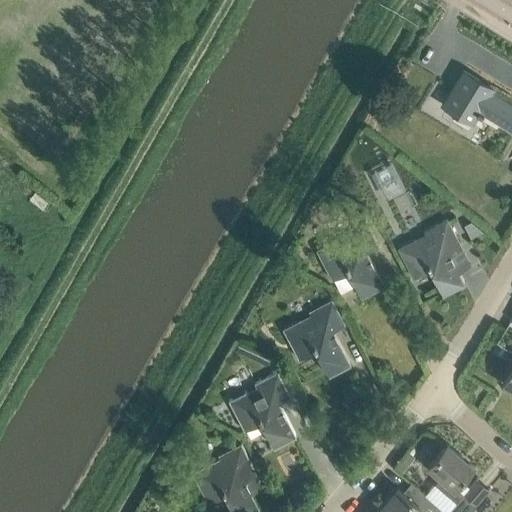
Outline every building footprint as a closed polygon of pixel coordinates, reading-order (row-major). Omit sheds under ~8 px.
[(511,103),(491,91),(493,88),(463,70),(442,104),(472,122),(479,111),(511,130),(511,103)] [(465,283),(448,250),(460,244),(450,226),(447,219),(424,231),(425,234),(415,239),(398,248),(404,260),(413,278),(415,277),(414,275),(429,267),(443,294),(465,283)] [(384,284),(367,251),(378,245),(369,227),(365,220),(342,232),(344,235),(316,249),(323,262),(332,280),(334,279),(341,293),(356,285),(362,296),(384,284)] [(471,221),(464,225),(471,238),(483,231),(471,221)] [(310,314),(284,328),(299,359),(300,358),(299,356),(315,348),(328,375),(350,363),(333,330),(345,324),(332,299),(308,312),(310,314)] [(229,400),(235,413),(244,431),(246,430),(245,428),(260,420),(274,446),(296,435),(279,402),(291,396),(278,371),(254,383),(256,386),(229,400)] [(208,503),(209,502),(208,500),(224,492),(234,511),(250,511),(259,507),(242,474),(254,468),(241,443),(218,455),(219,458),(191,473),(208,503)] [(434,484),(433,485),(455,504),(448,511),(470,511),(476,505),(455,487),(473,467),(447,444),(427,467),(440,479),(435,484),(434,484)] [(416,511),(420,508),(424,511),(443,511),(425,495),(411,483),(402,493),(397,488),(379,510),(381,511),(416,511)]
